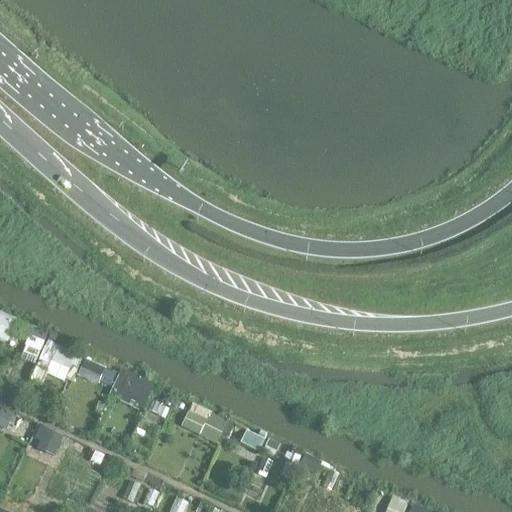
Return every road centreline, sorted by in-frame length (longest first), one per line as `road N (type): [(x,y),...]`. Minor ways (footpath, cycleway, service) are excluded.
road 1 (trunk): [(511,194),(458,230),(392,248),(296,246),(174,194),(0,61)]
road 2 (trunk): [(0,128),(147,252),(222,291),(346,324),(419,325),(511,311)]
